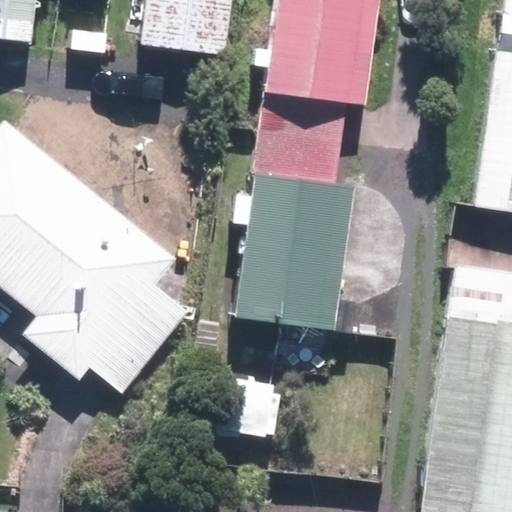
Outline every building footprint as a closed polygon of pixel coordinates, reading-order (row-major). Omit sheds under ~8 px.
[(28,0),(0,0),(0,47),(24,50),(28,0)] [(138,0),(132,49),(217,60),(225,0),(138,0)] [(262,0),(221,318),(329,332),(347,190),(330,187),(340,111),(357,113),(371,0),(262,0)] [(511,0),(491,0),(462,211),(511,217),(511,0)] [(171,259),(0,125),(0,302),(22,319),(9,336),(73,386),(84,373),(118,400),(184,316),(148,288),(171,259)] [(511,511),(511,274),(444,265),(409,511),(511,511)]
